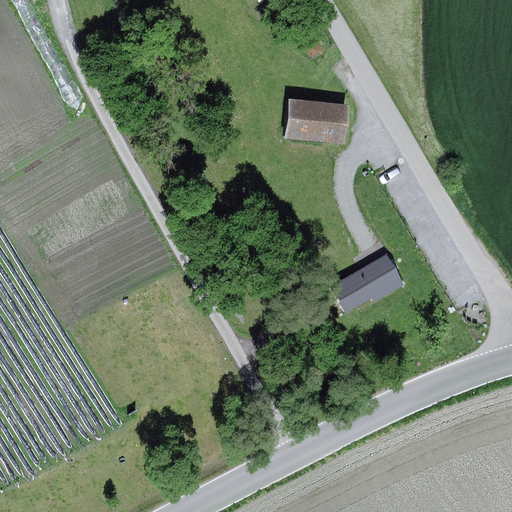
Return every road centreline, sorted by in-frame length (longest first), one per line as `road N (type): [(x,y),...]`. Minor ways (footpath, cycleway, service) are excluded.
road 1 (track): [(298,448),(82,74),(57,0)]
road 2 (unclassified): [(511,330),(321,0)]
road 3 (tertiary): [(187,511),(430,383),(511,358)]
